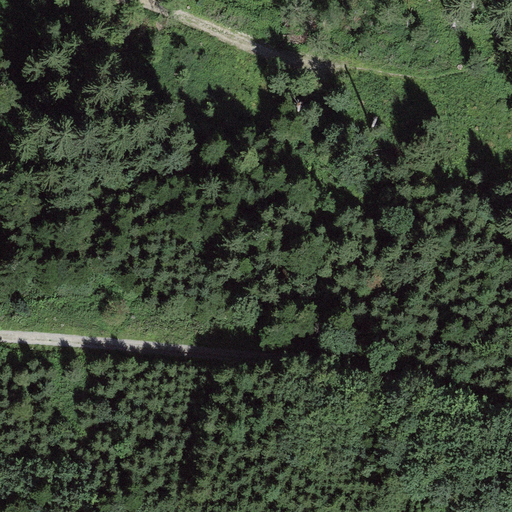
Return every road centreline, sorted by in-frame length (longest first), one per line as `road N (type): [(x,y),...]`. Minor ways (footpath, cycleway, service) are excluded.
road 1 (track): [(511,420),(374,375),(280,359),(0,338)]
road 2 (track): [(139,0),(287,55),(430,78),(511,49)]
